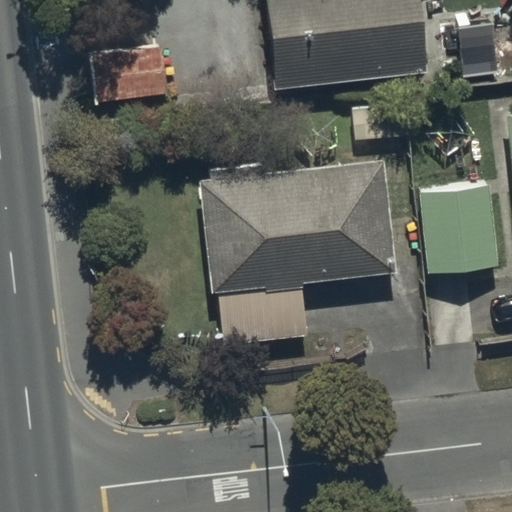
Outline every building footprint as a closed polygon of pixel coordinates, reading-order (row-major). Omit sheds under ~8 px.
[(262,0),(271,78),(423,61),(416,0),(262,0)] [(506,13),(440,13),(440,49),(455,49),(455,70),(506,70),(506,13)] [(159,33),(87,38),(91,94),(163,89),(159,33)] [(511,96),(502,98),(511,190),(511,96)] [(216,281),(221,335),(300,330),(297,272),(392,263),(382,151),(265,161),(264,153),(207,158),(208,169),(196,170),(206,282),(216,281)] [(488,174),(417,179),(423,263),(495,257),(488,174)]
